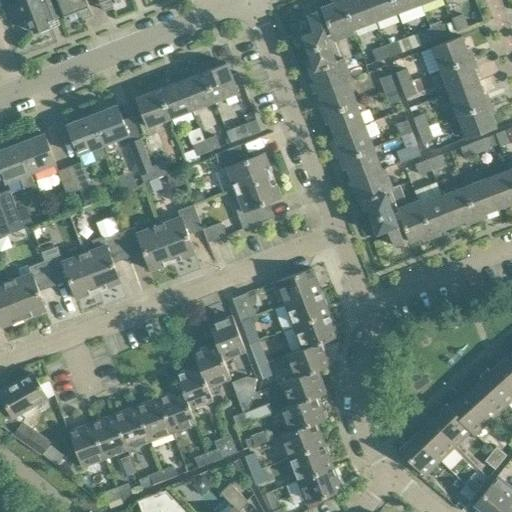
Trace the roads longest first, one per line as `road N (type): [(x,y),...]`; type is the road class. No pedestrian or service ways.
road 1 (residential): [(0,364),(338,233)]
road 2 (residential): [(338,233),(247,0)]
road 3 (residential): [(16,92),(212,15)]
road 4 (unknown): [(511,323),(370,446)]
road 5 (residential): [(388,475),(370,446),(358,389),(372,325),(364,300)]
road 6 (residential): [(364,300),(511,243)]
